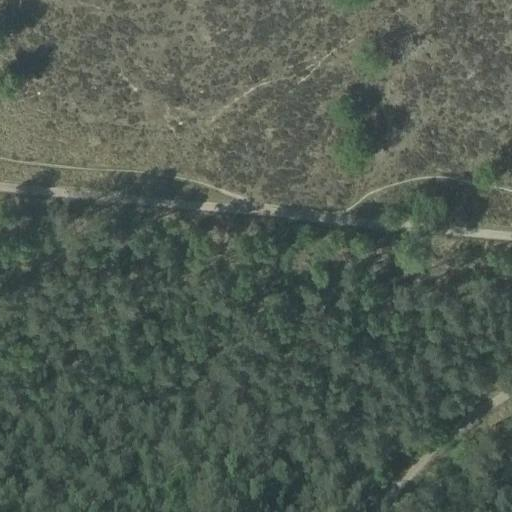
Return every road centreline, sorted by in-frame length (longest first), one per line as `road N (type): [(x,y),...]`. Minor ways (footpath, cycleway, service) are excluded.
road 1 (track): [(511,237),(0,185)]
road 2 (track): [(378,511),(451,431),(511,392)]
